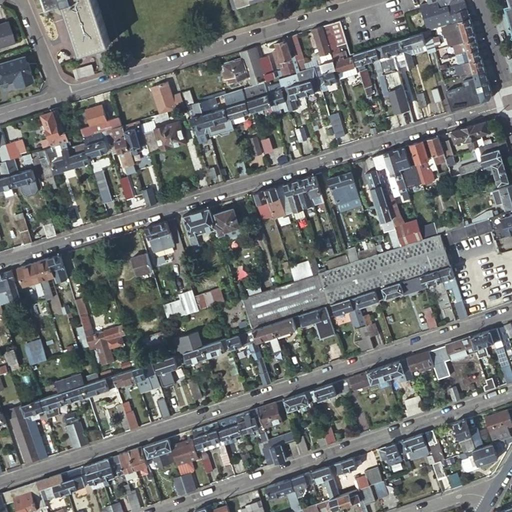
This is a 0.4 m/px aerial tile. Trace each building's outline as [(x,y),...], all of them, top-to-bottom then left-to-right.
[(113,43),(98,0),(46,0),(49,7),(54,6),(55,11),(64,15),(69,14),(82,53),(113,43)] [(444,25),(470,17),(465,0),(430,0),(431,1),(423,4),(424,8),(430,29),(431,29),(444,25)] [(476,37),(470,17),(444,25),(448,39),(449,38),(453,37),(455,44),(460,42),(476,37)] [(348,42),(341,20),(323,26),(334,59),(345,56),(343,52),(340,53),(337,45),(348,42)] [(0,46),(14,42),(8,21),(0,23),(0,46)] [(334,59),(323,26),(313,29),(323,58),(318,59),(319,64),(334,59)] [(434,37),(431,29),(430,29),(424,31),(426,39),(429,38),(434,37)] [(426,39),(424,31),(412,35),(415,47),(427,44),(427,43),(426,39)] [(294,52),(302,50),(297,34),(289,36),(294,52)] [(412,35),(401,38),(404,50),(406,56),(412,54),(410,48),(415,47),(412,35)] [(434,37),(436,45),(442,44),(440,35),(434,37)] [(427,44),(429,52),(437,49),(436,45),(434,37),(429,38),(426,39),(427,43),(427,44)] [(479,48),(476,37),(460,42),(463,53),(479,48)] [(401,38),(377,46),(381,57),(395,53),(404,50),(401,38)] [(267,80),(270,79),(278,77),(282,75),(285,75),(296,71),(300,70),(295,54),(292,55),(287,39),(277,42),(279,49),(284,65),(280,66),(281,69),(274,71),(270,58),(261,61),(263,68),(267,80)] [(455,44),(454,44),(458,54),(463,53),(460,42),(455,44)] [(264,81),(267,80),(263,68),(261,61),(257,46),(240,51),(242,58),(246,70),(248,76),(249,80),(251,85),(264,81)] [(381,57),(377,46),(365,49),(369,61),(375,59),(381,57)] [(463,53),(458,54),(458,57),(459,57),(464,55),(466,62),(482,57),(479,48),(463,53)] [(284,65),(279,49),(274,50),(279,67),(280,66),(284,65)] [(369,61),(365,49),(355,53),(358,64),(364,62),(369,61)] [(300,70),(307,68),(302,50),(294,52),(295,54),(300,70)] [(404,50),(395,53),(396,56),(400,68),(409,66),(407,59),(406,56),(404,50)] [(345,58),(345,56),(334,59),(336,68),(337,71),(356,65),(353,55),(345,58)] [(391,92),(397,113),(412,108),(400,68),(396,56),(381,60),(385,73),(391,92)] [(381,60),(381,57),(375,59),(380,75),(385,73),(381,60)] [(416,66),(413,57),(407,59),(409,66),(409,68),(416,66)] [(468,73),(485,68),(482,57),(466,62),(461,64),(462,66),(465,65),(468,73)] [(16,87),(33,82),(28,65),(27,66),(24,58),(0,65),(0,84),(0,85),(7,83),(14,81),(16,87)] [(246,70),(242,58),(224,64),(226,70),(223,71),(226,79),(229,79),(230,82),(242,78),(248,76),(246,70)] [(334,69),(336,68),(334,59),(319,64),(314,65),(315,68),(316,71),(320,85),(338,79),(334,69)] [(315,68),(314,65),(307,68),(300,70),(296,71),(297,74),(315,68)] [(360,70),(369,101),(373,100),(370,93),(373,92),(371,86),(373,85),(368,68),(366,69),(360,70)] [(492,93),(485,68),(468,73),(465,74),(463,75),(466,85),(448,91),(453,110),(489,99),(492,93)] [(322,89),(320,85),(316,71),(298,77),(300,83),(304,95),(322,89)] [(386,94),(391,92),(385,73),(380,75),(386,94)] [(278,77),(282,88),(288,86),(287,81),(285,77),(285,75),(282,75),(278,77)] [(288,86),(300,83),(298,77),(287,81),(288,86)] [(275,114),(289,109),(288,107),(286,100),(282,88),(273,91),(270,79),(267,80),(264,81),(272,105),(275,114)] [(272,105),(264,81),(251,85),(245,87),(247,92),(253,111),(259,109),(264,107),(272,105)] [(172,96),(168,82),(152,87),(160,113),(167,111),(185,106),(181,93),(172,96)] [(293,98),(304,95),(300,83),(288,86),(282,88),(286,100),(293,98)] [(247,92),(245,87),(240,88),(226,93),(223,94),(225,100),(227,107),(231,117),(239,114),(239,115),(250,112),(247,101),(234,105),(232,97),(247,93),(247,92)] [(436,103),(443,100),(439,87),(431,89),(436,103)] [(187,105),(195,103),(190,89),(182,92),(186,105),(187,105)] [(425,93),(417,94),(419,108),(427,106),(425,93)] [(295,105),(293,98),(286,100),(288,107),(295,105)] [(203,100),(200,101),(209,129),(211,135),(221,132),(222,134),(229,132),(229,129),(234,128),(233,125),(231,117),(229,117),(225,107),(215,111),(211,112),(207,99),(203,100)] [(209,129),(200,101),(195,103),(187,105),(191,117),(190,118),(194,130),(195,129),(200,144),(209,141),(207,134),(205,130),(209,129)] [(87,110),(92,126),(82,128),(85,137),(103,131),(106,130),(111,129),(122,125),(119,117),(108,121),(103,105),(87,110)] [(60,109),(55,111),(62,133),(67,132),(60,109)] [(70,141),(67,132),(62,133),(55,111),(45,114),(52,137),(52,138),(50,145),(51,147),(63,143),(69,141),(70,141)] [(170,118),(167,111),(160,113),(152,116),(154,123),(170,118)] [(239,114),(231,117),(233,125),(252,119),(250,112),(239,115),(239,114)] [(330,115),(338,138),(346,135),(339,112),(330,115)] [(141,119),(124,125),(131,149),(133,155),(141,153),(139,147),(142,146),(148,144),(144,132),(141,119)] [(148,144),(151,153),(187,142),(180,121),(144,132),(148,144)] [(489,132),(486,121),(469,126),(475,148),(479,147),(481,146),(479,140),(477,140),(476,138),(480,136),(480,135),(489,132)] [(9,144),(3,125),(0,125),(0,146),(1,146),(9,144)] [(124,125),(122,125),(111,129),(106,130),(110,142),(117,140),(125,167),(135,163),(133,155),(131,149),(124,125)] [(475,148),(469,126),(451,132),(455,143),(464,140),(464,142),(466,141),(467,145),(468,144),(470,150),(475,148)] [(298,140),(306,139),(305,128),(297,129),(298,140)] [(110,142),(106,130),(103,131),(109,149),(112,148),(110,142)] [(103,131),(85,137),(86,142),(91,156),(109,150),(109,149),(103,131)] [(263,151),(257,134),(250,137),(255,154),(263,151)] [(440,142),(438,136),(428,139),(436,163),(446,161),(445,158),(440,142)] [(43,140),(46,148),(47,148),(51,147),(50,145),(52,138),(52,137),(43,140)] [(270,137),(261,140),(265,154),(274,151),(270,137)] [(506,138),(501,140),(503,147),(504,147),(505,151),(509,150),(506,138)] [(29,151),(25,139),(18,141),(22,153),(29,151)] [(435,165),(436,164),(436,163),(428,139),(409,145),(419,173),(422,181),(434,177),(432,171),(437,169),(435,165)] [(452,156),(453,155),(448,140),(440,142),(445,158),(452,156)] [(472,170),(503,160),(501,152),(505,151),(504,147),(503,147),(501,140),(483,145),(486,153),(481,154),(483,160),(458,168),(460,174),(472,170)] [(17,141),(9,144),(13,158),(22,155),(17,141)] [(57,172),(76,166),(69,141),(63,143),(67,157),(54,161),(57,172)] [(69,141),(76,166),(92,161),(91,156),(86,142),(73,146),(72,141),(70,141),(69,141)] [(13,158),(9,144),(1,146),(5,161),(9,160),(13,159),(13,158)] [(412,165),(405,146),(394,150),(408,192),(411,191),(410,188),(413,187),(409,178),(411,177),(408,167),(412,165)] [(59,188),(47,148),(46,148),(33,153),(35,161),(36,163),(44,160),(53,190),(59,188)] [(408,192),(394,150),(383,153),(387,166),(393,184),(390,184),(396,203),(410,198),(408,192)] [(35,161),(33,153),(25,155),(13,159),(9,160),(16,186),(24,183),(26,192),(31,194),(38,192),(40,187),(38,179),(35,168),(37,167),(36,163),(35,161)] [(387,166),(383,153),(372,157),(375,167),(376,170),(387,166)] [(282,164),(290,162),(288,155),(280,158),(282,164)] [(446,161),(447,165),(454,163),(452,156),(445,158),(446,161)] [(249,175),(244,158),(235,160),(241,177),(249,175)] [(0,190),(16,186),(9,160),(5,161),(0,162),(0,167),(1,168),(4,177),(0,178),(0,190)] [(510,180),(503,160),(472,170),(473,174),(475,173),(476,175),(484,172),(485,175),(495,172),(499,184),(510,180)] [(395,225),(405,222),(399,213),(396,203),(390,184),(393,184),(387,166),(376,170),(387,201),(395,225)] [(207,169),(210,178),(216,177),(214,167),(207,169)] [(376,170),(375,167),(365,171),(375,205),(387,201),(376,170)] [(97,174),(106,204),(114,201),(105,172),(97,174)] [(351,200),(359,197),(351,172),(328,179),(337,205),(351,201),(351,200)] [(423,185),(422,181),(419,173),(412,175),(416,187),(423,185)] [(321,194),(315,175),(304,178),(310,197),(321,194)] [(310,197),(304,178),(293,181),(300,200),(302,207),(304,212),(314,209),(313,205),(312,201),(310,197)] [(300,200),(293,181),(283,185),(292,210),(302,207),(300,200)] [(124,186),(128,199),(135,196),(131,183),(124,186)] [(506,209),(511,207),(511,183),(494,189),(498,203),(504,201),(506,209)] [(285,215),(276,187),(264,191),(270,210),(272,216),(273,218),(285,215)] [(153,189),(144,192),(148,207),(158,204),(153,189)] [(270,210),(264,191),(254,194),(264,226),(275,223),(273,218),(272,216),(270,210)] [(399,236),(395,225),(387,201),(375,205),(384,231),(389,229),(392,238),(393,238),(399,236)] [(302,207),(292,210),(295,220),(305,216),(302,207)] [(212,215),(210,208),(197,212),(184,216),(194,246),(197,245),(196,242),(198,241),(196,235),(203,233),(206,232),(213,229),(213,240),(219,238),(219,235),(216,228),(212,215)] [(234,208),(212,215),(216,228),(219,235),(226,233),(227,238),(242,233),(234,208)] [(66,211),(70,224),(78,221),(74,209),(66,211)] [(511,209),(494,215),(494,217),(496,227),(498,226),(501,236),(511,233),(511,209)] [(494,217),(494,215),(492,210),(485,212),(473,220),(474,223),(494,217)] [(496,227),(494,217),(474,223),(470,225),(467,226),(457,229),(439,234),(423,239),(422,240),(433,271),(439,269),(451,266),(444,244),(493,228),(496,227)] [(26,245),(34,242),(26,218),(19,221),(26,245)] [(422,240),(423,239),(417,219),(405,222),(395,225),(399,236),(402,246),(407,245),(422,240)] [(457,229),(467,226),(466,222),(465,219),(437,228),(439,234),(457,229)] [(50,237),(58,235),(54,220),(45,223),(50,237)] [(156,225),(164,249),(175,245),(167,221),(156,225)] [(435,223),(424,224),(425,232),(436,231),(435,223)] [(156,225),(145,228),(153,252),(164,249),(156,225)] [(328,249),(330,256),(334,255),(328,236),(324,237),(324,239),(326,245),(328,249)] [(396,248),(402,246),(399,236),(393,238),(396,248)] [(433,271),(422,240),(407,245),(402,246),(396,248),(378,254),(371,257),(362,259),(361,260),(352,263),(349,264),(340,267),(330,270),(327,271),(324,272),(322,272),(319,273),(330,305),(358,296),(371,292),(376,290),(422,275),(433,271)] [(371,257),(378,254),(376,247),(368,249),(371,257)] [(352,263),(361,260),(358,253),(356,248),(349,250),(352,263)] [(320,251),(323,258),(330,256),(328,249),(322,251),(320,251)] [(362,259),(371,257),(368,249),(360,252),(362,259)] [(61,254),(47,259),(53,277),(56,276),(57,282),(69,278),(61,254)] [(153,270),(147,254),(132,258),(137,275),(153,270)] [(349,264),(346,254),(337,258),(340,267),(349,264)] [(319,273),(322,272),(321,268),(319,269),(315,258),(308,260),(312,271),(313,275),(319,273)] [(330,270),(340,267),(337,258),(327,261),(330,270)] [(47,259),(35,263),(45,294),(49,293),(47,283),(45,284),(44,280),(52,277),(53,277),(47,259)] [(312,271),(308,260),(290,266),(293,276),(295,281),(308,277),(313,275),(312,271)] [(291,277),(293,276),(290,266),(288,261),(283,263),(288,280),(292,279),(291,277)] [(35,263),(17,268),(23,287),(36,282),(40,296),(44,294),(45,294),(35,263)] [(463,300),(451,266),(439,269),(442,280),(444,279),(447,289),(455,286),(460,301),(463,300)] [(442,280),(439,269),(433,271),(422,275),(425,285),(438,282),(441,291),(446,290),(442,280)] [(12,270),(0,273),(0,304),(13,300),(7,284),(15,281),(12,270)] [(425,285),(422,275),(376,290),(380,300),(405,292),(405,294),(426,287),(425,285)] [(216,305),(217,305),(224,302),(220,288),(211,291),(216,305)] [(64,289),(57,291),(62,307),(66,306),(68,314),(70,318),(73,317),(64,289)] [(380,300),(376,290),(371,292),(358,296),(361,306),(380,300)] [(203,309),(216,305),(211,291),(194,296),(199,310),(203,309)] [(44,294),(40,296),(39,296),(43,310),(49,309),(44,294)] [(444,309),(451,306),(450,304),(447,295),(440,297),(444,309)] [(182,305),(185,314),(199,310),(194,296),(181,301),(182,305)] [(358,296),(330,305),(327,306),(331,316),(361,306),(358,296)] [(88,312),(84,300),(77,303),(81,314),(88,312)] [(460,301),(455,303),(461,319),(468,316),(463,300),(460,301)] [(173,308),(177,317),(185,314),(182,305),(173,308)] [(297,327),(331,316),(327,306),(298,315),(294,317),(297,327)] [(431,329),(438,326),(432,306),(424,309),(431,329)] [(81,316),(84,326),(88,338),(95,336),(88,314),(81,316)] [(370,314),(364,316),(367,326),(371,336),(379,334),(376,323),(373,324),(370,314)] [(294,317),(291,318),(274,323),(279,338),(291,334),(290,330),(297,328),(297,327),(294,317)] [(267,342),(279,338),(274,323),(253,330),(256,341),(258,341),(266,338),(267,342)] [(122,335),(126,334),(123,325),(105,331),(106,332),(95,336),(88,338),(90,345),(104,341),(109,339),(122,335)] [(504,325),(497,327),(502,341),(508,339),(504,325)] [(85,348),(90,347),(90,345),(88,338),(84,326),(78,328),(85,348)] [(368,350),(374,348),(371,336),(367,326),(361,328),(364,339),(368,350)] [(502,341),(497,327),(481,333),(485,347),(494,344),(502,341)] [(251,342),(256,341),(253,330),(228,338),(231,348),(231,349),(249,344),(252,343),(251,342)] [(167,345),(163,331),(140,338),(145,352),(167,345)] [(485,347),(481,333),(470,336),(476,352),(478,360),(488,356),(485,347)] [(124,343),(122,335),(109,339),(112,348),(124,343)] [(476,352),(470,336),(428,350),(433,367),(476,352)] [(203,346),(207,357),(226,351),(225,350),(231,348),(228,338),(203,346)] [(364,339),(360,340),(363,352),(368,350),(364,339)] [(29,358),(32,365),(48,360),(42,340),(29,344),(34,357),(29,358)] [(252,343),(249,344),(254,361),(257,360),(263,357),(258,341),(256,341),(251,342),(252,343)] [(29,344),(25,345),(29,358),(34,357),(29,344)] [(189,363),(207,357),(203,346),(190,350),(189,347),(181,349),(183,353),(180,353),(183,364),(188,362),(189,363)] [(510,367),(504,348),(496,350),(503,369),(510,367)] [(6,352),(10,365),(19,363),(15,350),(6,352)] [(433,367),(428,350),(406,358),(410,367),(411,372),(419,369),(422,368),(424,371),(434,368),(433,367)] [(180,353),(156,361),(160,373),(178,367),(178,365),(183,364),(180,353)] [(263,385),(271,383),(263,357),(257,360),(262,374),(260,374),(263,385)] [(410,367),(406,358),(384,365),(389,379),(399,376),(401,381),(413,378),(411,372),(410,367)] [(132,366),(130,361),(121,363),(123,370),(132,366)] [(154,388),(161,386),(159,378),(153,362),(133,369),(137,379),(141,392),(154,388)] [(10,365),(12,372),(21,369),(19,363),(10,365)] [(233,375),(239,373),(236,363),(230,365),(233,375)] [(389,379),(384,365),(363,372),(352,376),(357,390),(389,379)] [(0,368),(0,375),(9,373),(7,367),(0,368)] [(511,372),(511,368),(510,367),(503,369),(508,385),(511,383),(511,372)] [(114,375),(117,386),(137,379),(133,369),(114,375)] [(87,376),(90,383),(101,379),(99,373),(87,376)] [(90,383),(85,384),(89,396),(111,388),(111,387),(115,386),(116,389),(118,388),(117,386),(114,375),(101,379),(90,383)] [(188,379),(195,400),(202,397),(195,377),(188,379)] [(350,393),(345,378),(337,381),(341,393),(342,396),(350,393)] [(489,391),(495,389),(492,379),(486,381),(487,385),(489,391)] [(341,393),(337,381),(310,390),(312,397),(313,401),(318,399),(318,401),(341,393)] [(85,384),(63,392),(67,403),(89,396),(85,384)] [(161,386),(154,388),(161,409),(168,407),(161,386)] [(454,403),(460,401),(456,388),(449,390),(454,403)] [(312,397),(310,390),(283,399),(288,411),(309,404),(307,399),(312,397)] [(41,399),(45,410),(67,403),(63,392),(59,393),(41,399)] [(410,418),(425,413),(419,396),(405,401),(410,418)] [(40,459),(40,460),(48,457),(34,418),(41,416),(39,412),(45,410),(41,399),(22,406),(40,459)] [(132,429),(139,427),(134,413),(133,413),(128,400),(123,402),(123,404),(132,429)] [(281,420),(275,402),(257,408),(263,426),(281,420)] [(118,406),(126,431),(132,429),(123,404),(118,406)] [(22,406),(9,410),(27,463),(40,459),(22,406)] [(275,464),(268,441),(266,435),(263,426),(257,408),(235,415),(242,435),(259,429),(265,448),(262,449),(268,466),(275,464)] [(511,426),(511,422),(508,410),(485,418),(490,434),(494,444),(511,437),(511,434),(510,428),(511,426)] [(76,411),(71,413),(82,446),(88,444),(81,421),(79,421),(76,411)] [(82,446),(71,413),(65,415),(67,423),(70,422),(71,424),(68,425),(75,448),(82,446)] [(223,441),(242,435),(235,415),(224,419),(227,427),(220,430),(223,441)] [(227,427),(224,419),(217,421),(220,430),(227,427)] [(470,431),(466,420),(454,424),(465,453),(476,450),(470,431)] [(220,430),(217,421),(204,425),(211,445),(223,441),(220,430)] [(199,449),(211,445),(204,425),(192,429),(195,438),(199,449)] [(476,450),(484,447),(477,428),(470,431),(476,450)] [(328,445),(335,443),(331,430),(324,433),(328,445)] [(266,435),(268,441),(279,438),(277,431),(266,435)] [(426,433),(430,446),(438,444),(433,431),(426,433)] [(279,438),(268,441),(275,464),(286,460),(282,446),(289,444),(295,442),(295,440),(293,433),(279,438)] [(320,448),(328,445),(324,433),(316,436),(320,448)] [(430,454),(423,434),(399,443),(402,449),(407,447),(412,460),(430,454)] [(176,461),(168,437),(141,446),(145,459),(153,456),(154,462),(162,466),(176,461)] [(201,457),(200,453),(199,449),(195,438),(172,445),(178,465),(191,461),(201,457)] [(300,455),(308,452),(303,438),(295,440),(295,442),(300,455)] [(225,445),(223,441),(211,445),(212,449),(220,447),(225,445)] [(293,457),(300,455),(295,442),(289,444),(293,457)] [(401,455),(397,443),(378,450),(382,461),(388,459),(390,466),(397,463),(395,457),(401,455)] [(436,463),(442,461),(444,461),(438,444),(430,446),(433,455),(436,463)] [(498,459),(493,444),(484,447),(476,450),(465,453),(460,455),(465,470),(469,472),(480,468),(479,465),(498,459)] [(212,449),(211,445),(199,449),(200,453),(204,452),(212,449)] [(231,465),(225,445),(220,447),(219,452),(225,467),(231,465)] [(145,459),(141,446),(129,450),(136,470),(148,466),(145,459)] [(136,470),(129,450),(119,454),(125,473),(136,470)] [(207,456),(204,452),(200,453),(201,457),(207,474),(213,472),(207,456)] [(125,473),(119,454),(108,458),(110,465),(111,465),(115,477),(124,474),(125,473)] [(431,465),(434,464),(436,463),(433,455),(428,457),(431,465)] [(110,465),(108,458),(101,460),(97,461),(103,481),(108,479),(115,477),(111,465),(110,465)] [(356,462),(354,458),(334,465),(338,476),(358,469),(357,466),(363,464),(361,460),(356,462)] [(103,481),(97,461),(84,465),(88,475),(91,485),(103,481)] [(195,472),(191,461),(178,465),(183,478),(190,475),(190,474),(193,473),(195,472)] [(434,464),(439,479),(447,476),(442,461),(436,463),(434,464)] [(88,475),(84,465),(61,473),(68,493),(78,490),(78,489),(91,485),(88,475)] [(339,496),(341,496),(330,466),(313,472),(317,483),(322,482),(325,489),(330,488),(333,498),(339,496)] [(375,484),(385,481),(380,467),(365,472),(367,476),(370,486),(375,484)] [(139,477),(136,470),(125,473),(124,474),(127,481),(139,477)] [(68,493),(61,473),(45,479),(49,487),(46,488),(50,498),(58,495),(58,497),(68,493)] [(312,480),(310,473),(292,479),(296,490),(302,488),(308,486),(307,482),(312,480)] [(448,476),(452,487),(462,484),(458,473),(448,476)] [(187,494),(196,491),(190,475),(183,478),(181,478),(187,494)] [(370,486),(367,476),(357,480),(360,489),(361,489),(370,486)] [(178,496),(187,494),(181,478),(173,481),(178,496)] [(49,487),(45,479),(37,481),(44,500),(50,498),(46,488),(49,487)] [(297,511),(302,509),(296,490),(292,479),(267,487),(271,499),(287,493),(291,504),(294,503),(297,511)] [(44,500),(37,481),(2,493),(6,504),(15,501),(18,511),(29,511),(30,511),(46,506),(44,500)] [(105,485),(103,481),(91,485),(92,489),(105,485)] [(375,484),(380,497),(389,494),(385,481),(375,484)] [(362,490),(367,505),(376,502),(371,487),(362,490)] [(364,511),(369,511),(367,505),(362,490),(361,489),(360,489),(353,492),(341,496),(339,496),(343,507),(361,501),(364,511)] [(132,511),(140,509),(135,491),(130,492),(132,496),(127,497),(132,511)] [(329,511),(343,507),(339,496),(333,498),(323,502),(319,503),(317,504),(319,509),(327,507),(329,511)] [(265,511),(263,506),(262,501),(249,505),(249,507),(242,510),(242,511),(265,511)]
